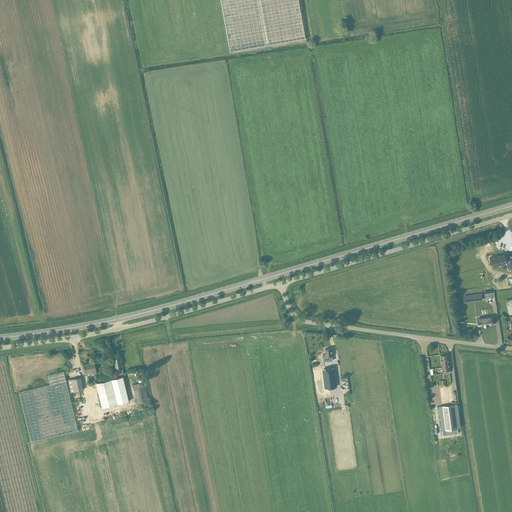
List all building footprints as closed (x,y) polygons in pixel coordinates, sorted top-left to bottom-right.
[(220,0),(230,52),(305,38),(298,0),(220,0)] [(501,253),(490,257),(493,266),(507,262),(507,261),(509,261),(511,269),(511,268),(511,253),(508,255),(508,256),(505,257),(505,255),(501,256),(501,253)] [(465,314),(460,302),(456,304),(461,316),(465,314)] [(492,316),(478,318),(479,326),(484,325),(488,325),(488,324),(493,324),(492,316)] [(331,348),(325,349),(326,354),(322,354),(323,361),(333,360),(332,356),(331,348)] [(448,354),(440,355),(442,370),(443,373),(445,373),(445,370),(449,369),(448,354)] [(120,357),(114,358),(115,367),(116,366),(116,370),(115,370),(117,375),(124,373),(123,369),(119,369),(119,366),(122,365),(120,357)] [(94,362),(83,365),(85,372),(95,371),(95,373),(96,372),(94,362)] [(336,386),(334,368),(323,369),(325,388),(336,386)] [(31,442),(78,430),(64,371),(48,375),(50,384),(19,392),(31,442)] [(96,383),(102,408),(129,401),(123,376),(96,383)] [(68,380),(71,392),(83,390),(81,377),(68,380)] [(144,382),(133,385),(137,404),(149,401),(144,382)] [(452,404),(433,407),(437,435),(461,431),(459,417),(454,418),(452,404)]
